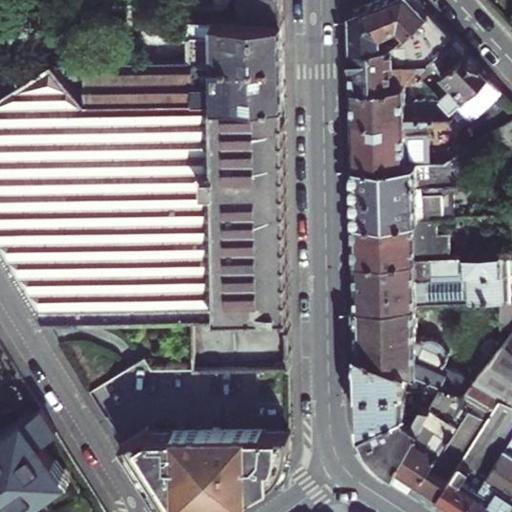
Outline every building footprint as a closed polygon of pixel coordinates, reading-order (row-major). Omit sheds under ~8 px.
[(282,0),(238,0),(239,22),(283,21),(282,0)] [(397,0),(376,0),(365,5),(372,20),(377,18),(383,32),(400,25),(394,11),(401,8),(397,0)] [(394,11),(400,25),(401,24),(407,32),(410,30),(430,11),(419,0),(397,0),(401,8),(394,11)] [(352,10),(353,44),(382,44),(383,32),(377,18),(372,20),(365,5),(352,10)] [(430,11),(410,30),(427,63),(430,59),(454,36),(430,11)] [(239,22),(148,24),(147,34),(154,40),(190,40),(189,63),(284,61),(283,21),(239,22)] [(427,63),(410,30),(407,32),(404,35),(395,43),(389,43),(382,44),(353,44),(354,85),(405,84),(409,84),(413,80),(420,73),(418,71),(423,67),(427,63)] [(397,32),(389,37),(389,43),(395,43),(404,35),(397,32)] [(453,84),(441,96),(442,98),(453,109),(456,107),(490,75),(454,36),(430,59),(453,84)] [(7,48),(0,51),(21,84),(36,75),(28,60),(21,60),(16,62),(7,48)] [(0,50),(0,92),(2,96),(21,84),(0,51),(0,50)] [(189,63),(53,65),(61,74),(87,74),(87,105),(216,103),(285,101),(284,61),(189,63)] [(0,248),(44,319),(194,317),(219,316),(217,188),(207,188),(205,172),(216,171),(216,103),(87,105),(61,74),(53,65),(36,75),(21,84),(2,96),(0,97),(0,248)] [(418,71),(420,73),(423,76),(428,73),(423,67),(418,71)] [(420,73),(413,80),(414,82),(423,83),(427,80),(423,76),(420,73)] [(490,75),(456,107),(469,121),(503,89),(490,75)] [(354,85),(355,117),(429,114),(452,114),(453,109),(442,98),(417,99),(412,104),(406,105),(405,84),(354,85)] [(216,171),(205,172),(207,188),(217,188),(219,316),(288,315),(285,101),(216,103),(216,171)] [(355,117),(356,163),(430,161),(430,132),(420,132),(419,122),(429,121),(429,114),(355,117)] [(511,147),(511,119),(495,130),(511,147)] [(430,132),(429,121),(419,122),(420,132),(430,132)] [(356,163),(357,218),(439,216),(455,216),(455,183),(461,182),(461,150),(444,161),(430,161),(356,163)] [(439,216),(357,218),(358,258),(451,256),(451,230),(439,230),(439,216)] [(358,258),(359,303),(416,302),(488,300),(503,300),(504,292),(511,291),(511,273),(503,273),(503,255),(451,256),(358,258)] [(488,300),(488,317),(511,316),(511,299),(503,300),(488,300)] [(462,390),(474,377),(444,364),(449,351),(444,349),(437,342),(430,338),(423,340),(419,338),(416,338),(416,318),(416,302),(359,303),(360,346),(422,373),(435,379),(440,381),(462,390)] [(500,398),(511,403),(511,344),(504,340),(481,369),(506,388),(500,398)] [(360,346),(361,387),(421,387),(422,373),(360,346)] [(461,459),(486,477),(511,436),(511,403),(500,398),(506,388),(481,369),(474,377),(462,390),(440,381),(436,389),(432,397),(429,405),(425,411),(419,424),(397,467),(439,494),(461,459)] [(440,381),(435,379),(431,389),(436,389),(440,381)] [(362,429),(367,441),(404,412),(417,401),(420,402),(421,387),(361,387),(362,429)] [(436,389),(431,389),(427,395),(432,397),(436,389)] [(419,410),(425,411),(429,405),(422,403),(419,410)] [(43,444),(59,433),(44,409),(0,440),(0,511),(21,511),(67,479),(43,444)] [(379,455),(397,467),(419,424),(407,417),(404,412),(367,441),(379,455)] [(126,449),(152,433),(149,428),(123,444),(126,449)] [(165,511),(174,511),(190,502),(208,502),(208,493),(238,493),(251,493),(280,471),(287,461),(291,447),(291,431),(152,433),(126,449),(165,511)] [(511,436),(486,477),(488,477),(495,482),(508,491),(511,493),(511,436)] [(461,459),(439,494),(466,511),(481,487),(488,477),(486,477),(461,459)] [(466,511),(493,511),(508,491),(495,482),(491,487),(495,490),(492,494),(481,487),(466,511)] [(493,511),(511,511),(511,505),(511,503),(511,493),(508,491),(493,511)] [(238,501),(238,493),(208,493),(208,502),(238,501)]
